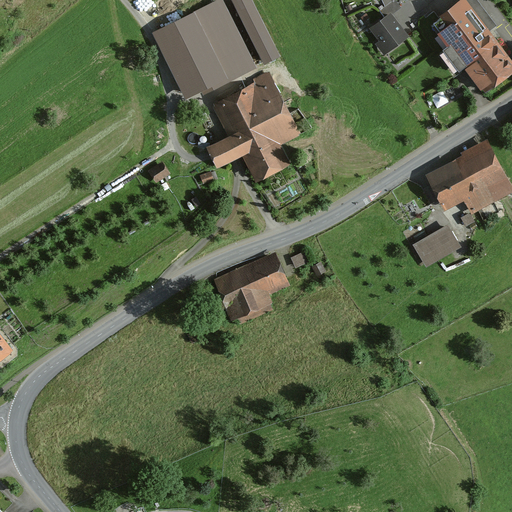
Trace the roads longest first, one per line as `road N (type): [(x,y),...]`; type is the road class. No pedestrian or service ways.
road 1 (tertiary): [(16,418),(42,372),(122,319),(199,271),(325,220),(511,101)]
road 2 (track): [(123,0),(150,34),(170,92),(203,105),(279,239)]
road 3 (track): [(0,255),(175,143)]
road 4 (track): [(240,170),(226,214),(180,262),(166,291)]
